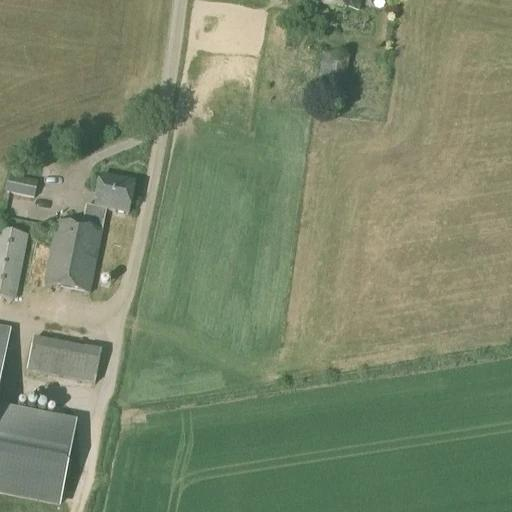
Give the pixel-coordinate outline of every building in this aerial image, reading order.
[(312,0),(312,5),(356,13),(358,0),(312,0)] [(341,106),(348,61),(322,57),(315,101),(341,106)] [(33,201),(36,184),(8,179),(4,196),(33,201)] [(126,218),(132,186),(99,180),(93,211),(84,209),(80,230),(54,225),(42,288),(87,297),(103,214),(126,218)] [(0,301),(14,304),(27,239),(0,233),(0,301)] [(0,497),(55,508),(71,427),(0,414),(0,379),(9,332),(0,330),(0,497)] [(30,372),(96,382),(101,349),(34,340),(30,372)]
